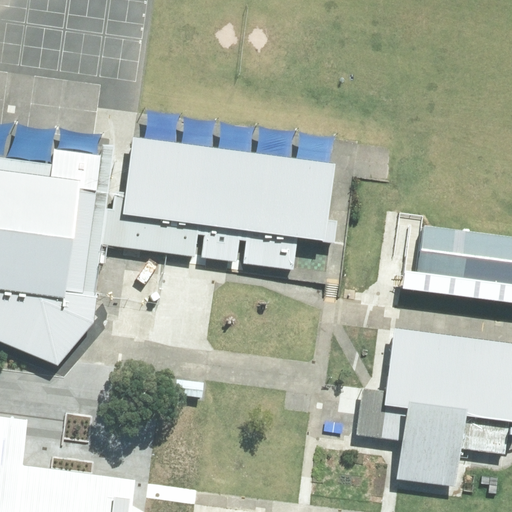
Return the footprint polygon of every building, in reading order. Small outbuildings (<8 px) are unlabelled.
[(337,170),(134,141),(123,218),(203,230),(199,261),(296,275),(301,241),(326,245),(337,170)] [(97,299),(102,160),(55,154),(54,165),(0,158),(0,343),(59,370),(91,327),(97,299)] [(203,230),(123,218),(119,249),(199,261),(203,230)] [(511,235),(422,224),(416,270),(511,281),(511,235)] [(511,347),(395,333),(387,393),(365,390),(359,435),(402,441),(397,481),(454,489),(459,451),(508,458),(511,427),(511,347)] [(0,511),(122,511),(127,479),(14,464),(20,423),(0,420),(0,511)]
